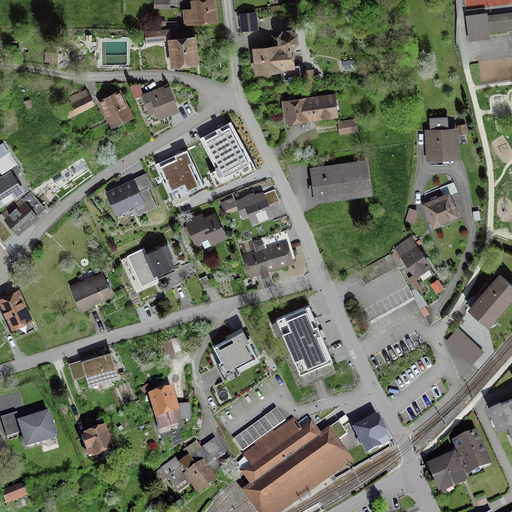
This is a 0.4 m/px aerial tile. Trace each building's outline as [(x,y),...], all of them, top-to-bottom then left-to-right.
[(195,0),(196,6),(184,7),(186,20),(217,18),(215,0),(195,0)] [(256,11),(240,13),(242,30),(258,28),(256,11)] [(511,12),(488,15),(489,30),(511,27),(511,12)] [(490,37),(489,30),(488,15),(488,13),(468,16),(471,39),(490,37)] [(175,31),(147,33),(148,44),(172,42),(174,65),(201,63),(199,39),(176,41),(175,31)] [(263,49),(255,50),(258,73),(281,71),(282,80),(300,78),(299,66),(293,67),(291,50),(297,42),(296,35),(291,31),(283,31),(280,37),(280,43),(262,45),(263,49)] [(57,50),(45,50),(45,62),(57,62),(57,50)] [(164,85),(141,93),(149,113),(155,111),(158,118),(179,110),(169,85),(165,87),(164,85)] [(86,87),(59,102),(68,118),(95,104),(86,87)] [(120,88),(98,100),(111,127),(134,115),(120,88)] [(337,92),(282,99),(285,120),(340,112),(337,92)] [(436,121),(432,121),(435,158),(462,156),(460,119),(436,121)] [(360,122),(342,124),(343,135),(361,132),(360,122)] [(230,124),(205,137),(224,173),(249,160),(230,124)] [(175,156),(161,163),(172,186),(184,180),(188,188),(200,182),(189,161),(193,160),(187,147),(173,153),(175,156)] [(0,165),(8,178),(0,183),(0,206),(30,188),(10,155),(0,161),(0,165)] [(370,163),(312,171),(316,203),(374,195),(370,163)] [(151,175),(109,193),(118,212),(148,198),(145,191),(156,186),(151,175)] [(30,190),(1,215),(18,234),(39,216),(37,214),(45,207),(30,190)] [(268,192),(255,197),(254,194),(237,201),(240,210),(238,211),(241,218),(249,215),(252,222),(272,214),(268,206),(272,204),(268,192)] [(452,196),(431,205),(440,226),(461,216),(452,196)] [(420,211),(412,208),(408,220),(416,223),(420,211)] [(228,238),(216,211),(205,216),(202,211),(183,219),(195,246),(209,240),(211,245),(228,238)] [(287,240),(271,245),(278,267),(294,262),(287,240)] [(436,270),(414,240),(399,252),(421,281),(436,270)] [(143,248),(127,256),(142,286),(180,267),(168,243),(146,254),(143,248)] [(249,275),(278,267),(271,245),(243,253),(249,275)] [(391,254),(358,271),(363,281),(364,283),(398,266),(391,254)] [(363,281),(348,290),(360,312),(368,326),(414,300),(415,300),(398,266),(364,283),(363,281)] [(207,273),(198,277),(205,292),(214,288),(207,273)] [(511,296),(511,283),(500,273),(470,307),(488,323),(511,296)] [(109,276),(75,289),(82,309),(117,295),(109,276)] [(23,298),(3,307),(14,333),(35,324),(23,298)] [(309,303),(277,317),(305,380),(337,366),(309,303)] [(253,340),(246,327),(214,344),(222,359),(216,363),(226,381),(261,362),(250,341),(253,340)] [(484,351),(458,328),(446,340),(471,364),(484,351)] [(179,334),(159,340),(163,355),(184,349),(179,334)] [(90,383),(117,375),(110,353),(83,362),(90,383)] [(174,386),(148,393),(159,429),(180,423),(180,420),(191,419),(190,403),(179,404),(174,386)] [(511,398),(490,408),(500,431),(508,428),(511,435),(511,398)] [(277,408),(234,439),(243,450),(285,420),(277,408)] [(49,411),(18,421),(27,447),(58,437),(49,411)] [(378,418),(358,429),(369,449),(389,438),(378,418)] [(258,511),(277,511),(352,460),(331,430),(322,437),(312,422),(303,429),(296,419),(245,454),(252,463),(243,469),(255,485),(245,492),(248,497),(254,506),(258,511)] [(109,432),(87,439),(94,460),(116,453),(109,432)] [(480,432),(454,442),(458,452),(467,474),(493,464),(480,432)] [(230,458),(215,440),(184,466),(176,457),(157,473),(170,489),(187,474),(197,486),(230,458)] [(458,452),(429,463),(441,490),(469,479),(467,474),(458,452)] [(28,485),(9,492),(13,503),(32,497),(28,485)]
